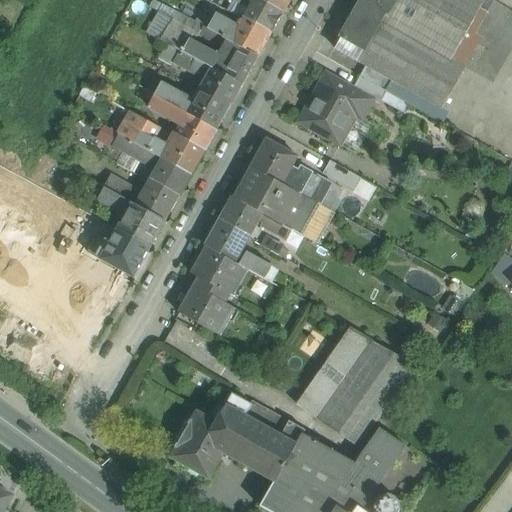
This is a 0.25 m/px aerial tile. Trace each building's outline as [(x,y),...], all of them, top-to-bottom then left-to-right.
[(283,13),(259,0),(229,0),(242,7),(243,6),(247,8),(241,17),(272,33),(283,13)] [(259,0),(283,13),(290,0),(259,0)] [(363,0),(342,37),(364,50),(380,22),(392,0),(363,0)] [(392,0),(380,22),(433,52),(462,0),(392,0)] [(199,25),(165,7),(156,23),(128,6),(121,20),(169,46),(179,52),(182,53),(188,43),(195,47),(199,39),(203,41),(208,30),(199,25)] [(215,17),(205,12),(199,25),(208,30),(215,17)] [(272,33),(241,17),(235,28),(215,17),(208,30),(258,57),(272,33)] [(442,110),(466,69),(451,61),(450,62),(433,52),(380,22),(364,50),(357,62),(366,67),(392,81),(442,110)] [(258,57),(208,30),(203,41),(222,51),(219,58),(212,60),(211,55),(201,50),(195,60),(242,86),(258,57)] [(364,50),(342,37),(335,50),(357,62),(364,50)] [(195,47),(188,43),(182,53),(195,60),(201,50),(195,47)] [(179,52),(169,46),(163,59),(173,64),(179,52)] [(182,53),(179,52),(173,64),(188,72),(195,60),(182,53)] [(242,86),(195,60),(188,72),(195,76),(201,75),(202,72),(208,76),(200,90),(231,107),(242,86)] [(392,81),(366,67),(360,78),(386,92),(392,81)] [(326,75),(299,123),(336,144),(352,116),(362,122),(373,102),(373,101),(353,90),(326,75)] [(386,92),(360,78),(353,90),(373,101),(373,102),(378,105),(386,92)] [(162,85),(151,79),(144,90),(145,90),(155,96),(162,85)] [(392,81),(386,92),(443,125),(449,114),(442,110),(392,81)] [(231,107),(200,90),(194,102),(162,85),(155,96),(217,130),(231,107)] [(155,96),(145,90),(141,98),(151,104),(155,96)] [(217,130),(155,96),(151,104),(149,108),(180,126),(174,137),(204,154),(217,130)] [(161,130),(132,114),(119,135),(120,136),(130,142),(144,149),(149,152),(155,141),(161,130)] [(130,142),(120,136),(113,148),(124,154),(130,142)] [(204,154),(174,137),(168,148),(155,141),(149,152),(192,176),(204,154)] [(298,157),(266,140),(251,168),(282,186),(283,185),(319,205),(330,185),(301,169),(300,171),(292,167),(298,157)] [(144,149),(130,142),(124,154),(137,161),(144,149)] [(149,152),(144,149),(137,161),(150,168),(152,167),(155,163),(158,165),(149,183),(178,199),(192,176),(149,152)] [(361,179),(330,162),(323,175),(354,192),(361,179)] [(282,186),(251,168),(233,199),(293,232),(302,237),(319,205),(283,185),(282,186)] [(127,186),(111,177),(104,189),(120,198),(127,186)] [(178,199),(149,183),(139,200),(135,198),(137,193),(137,191),(127,186),(120,198),(165,223),(178,199)] [(120,198),(104,189),(97,202),(125,217),(117,231),(150,249),(165,223),(120,198)] [(293,232),(233,199),(228,208),(220,224),(248,240),(258,222),(263,224),(261,227),(287,242),(293,232)] [(117,231),(101,222),(94,235),(97,237),(88,254),(134,279),(150,249),(117,231)] [(248,240),(220,224),(211,239),(211,238),(206,248),(245,270),(265,281),(271,271),(245,257),(244,259),(238,257),(248,240)] [(277,254),(283,240),(268,234),(262,248),(277,254)] [(245,270),(206,248),(191,274),(198,279),(230,296),(245,270)] [(506,284),(511,275),(511,261),(502,255),(490,271),(506,284)] [(230,296),(198,279),(178,314),(217,335),(233,308),(225,304),(230,296)] [(350,329),(297,405),(319,421),(374,343),(374,342),(350,329)] [(374,343),(319,421),(359,449),(417,367),(374,343)] [(250,405),(233,396),(227,406),(244,416),(250,405)] [(305,432),(252,402),(250,406),(250,405),(244,416),(245,416),(296,445),(302,435),(303,435),(305,432)] [(216,424),(197,414),(172,458),(190,469),(189,472),(196,476),(199,474),(209,480),(223,455),(245,416),(244,416),(227,406),(216,424)] [(303,435),(302,435),(296,445),(245,416),(223,455),(275,483),(263,504),(276,511),(360,511),(406,447),(380,429),(355,464),(303,435)] [(0,511),(4,511),(13,497),(0,490),(0,511)] [(398,511),(400,508),(399,504),(396,500),(392,497),(387,496),(382,497),(378,500),(376,504),(375,509),(375,511),(398,511)]
